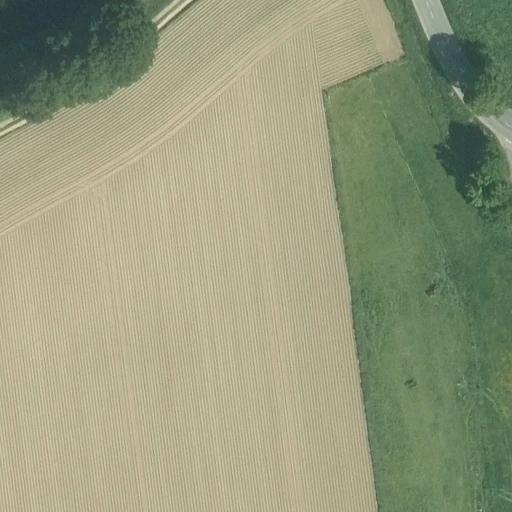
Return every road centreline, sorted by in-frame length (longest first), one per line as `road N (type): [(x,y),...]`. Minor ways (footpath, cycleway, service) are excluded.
road 1 (track): [(161,0),(74,70),(0,113)]
road 2 (secondary): [(511,127),(486,111),(428,0)]
